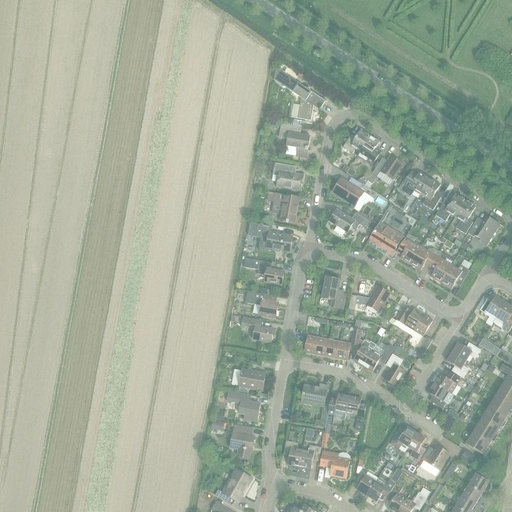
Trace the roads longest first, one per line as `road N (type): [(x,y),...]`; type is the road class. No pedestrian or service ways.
road 1 (unclassified): [(309,248),(329,130),(344,115),(373,122),(511,222)]
road 2 (tertiary): [(511,169),(253,0)]
road 3 (unclassified): [(461,318),(369,262),(309,248)]
road 4 (unclassified): [(405,411),(344,372),(285,361)]
road 5 (unclassified): [(267,482),(285,361)]
